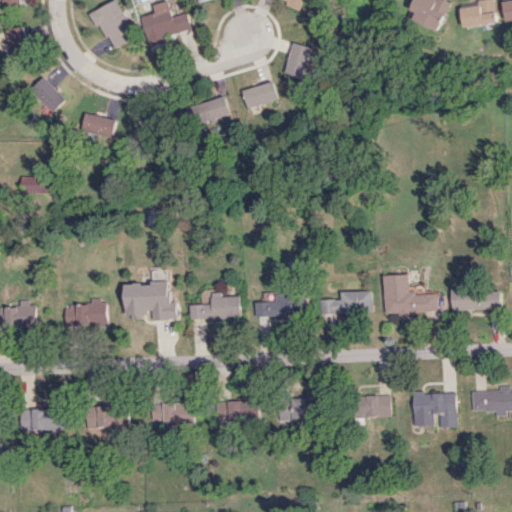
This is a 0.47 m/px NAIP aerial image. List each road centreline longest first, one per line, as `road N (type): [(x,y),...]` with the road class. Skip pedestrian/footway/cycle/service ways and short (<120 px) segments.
road 1 (residential): [(0,369),(511,350)]
road 2 (residential): [(256,33),(235,58),(200,73),(121,79),(70,42),(61,0)]
